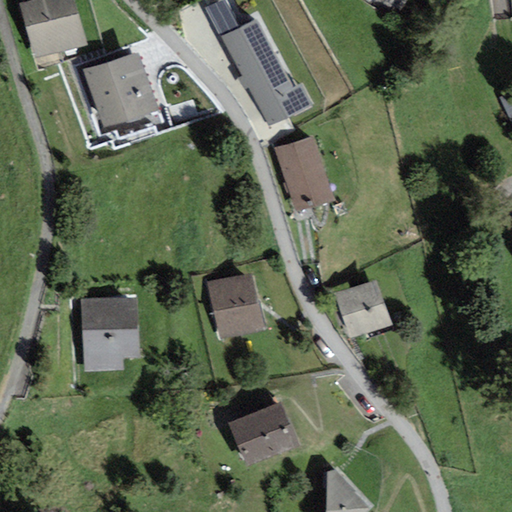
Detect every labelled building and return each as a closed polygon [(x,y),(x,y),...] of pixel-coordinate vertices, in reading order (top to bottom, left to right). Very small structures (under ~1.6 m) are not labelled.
[(32,0),(24,2),(37,51),(84,38),(73,0),(32,0)] [(257,15),(220,34),(245,87),(249,84),(269,124),(313,101),(301,78),(294,81),(257,15)] [(136,50),(84,67),(103,122),(154,106),(136,50)] [(312,134),(274,147),(297,211),(334,198),(312,134)] [(251,271),(208,280),(220,337),(263,328),(251,271)] [(345,323),(349,335),(392,320),(377,275),(328,291),(339,324),(345,323)] [(137,295),(81,297),(85,369),(123,368),(122,356),(140,355),(137,295)] [(282,399),(230,419),(246,459),(298,439),(282,399)] [(368,511),(369,469),(328,468),(327,511),(368,511)]
